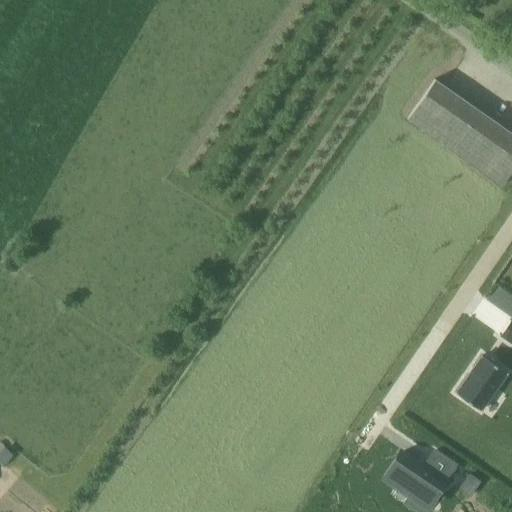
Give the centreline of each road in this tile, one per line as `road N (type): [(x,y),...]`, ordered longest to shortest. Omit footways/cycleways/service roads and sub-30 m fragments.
road 1 (residential): [(511,227),(362,444)]
road 2 (unclassified): [(511,69),(408,0)]
